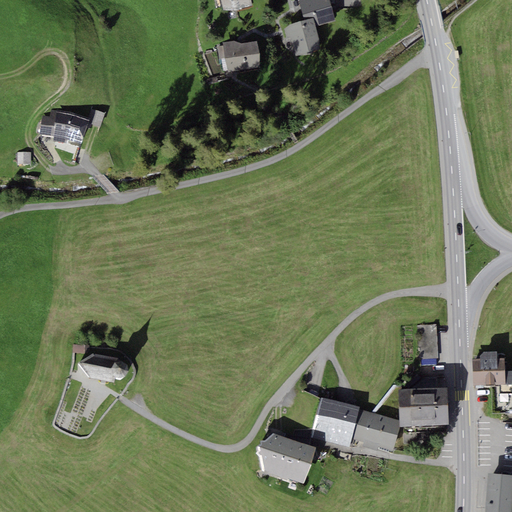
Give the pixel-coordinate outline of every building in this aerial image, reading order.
[(251,0),(221,0),(224,11),(237,10),(252,5),(251,0)] [(316,26),(336,21),(329,0),(307,0),(299,2),(304,20),(313,18),(316,26)] [(304,20),(289,25),(284,28),(287,40),(290,39),(296,56),(321,49),(316,26),(313,18),(304,20)] [(225,57),(227,72),(261,68),(258,42),(241,44),(234,41),(222,43),(223,46),(225,57)] [(88,124),(99,128),(105,114),(94,109),(90,119),(88,124)] [(48,136),(54,136),(53,141),(65,143),(65,140),(81,144),(88,124),(90,119),(68,112),(56,111),(51,110),(50,117),(42,116),(40,135),(48,136)] [(30,152),(17,152),(18,164),(31,164),(30,152)] [(438,358),(436,324),(416,325),(418,359),(438,358)] [(89,345),(73,344),(73,353),(88,354),(89,345)] [(473,387),(505,385),(505,373),(504,359),(497,359),(496,351),(483,352),(479,356),(480,360),(471,360),(473,387)] [(111,381),(112,377),(118,378),(121,378),(126,376),(128,372),(127,364),(122,362),(118,362),(114,363),(115,358),(93,354),(78,363),(89,377),(111,381)] [(447,387),(398,389),(400,421),(400,427),(449,425),(447,387)] [(350,447),(359,406),(321,397),(310,438),(350,447)] [(400,421),(364,411),(353,439),(392,450),(400,427),(400,421)] [(315,448),(277,435),(273,434),(265,442),(262,441),(258,453),(261,456),(262,471),(265,471),(303,484),(315,448)] [(511,511),(511,507),(511,475),(488,473),(484,511),(511,511)]
